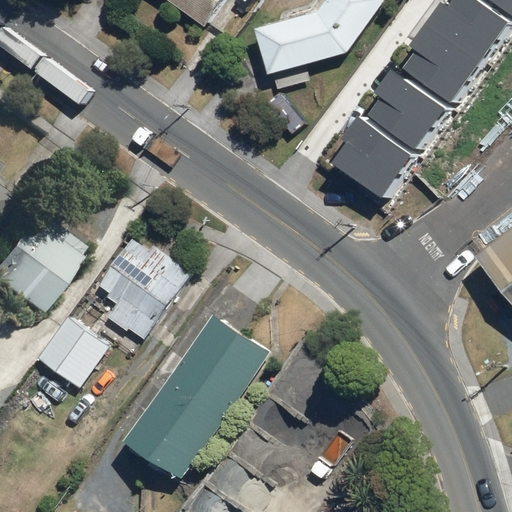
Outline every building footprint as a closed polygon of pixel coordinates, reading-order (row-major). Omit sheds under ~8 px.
[(175,0),(215,28),(234,0),(175,0)] [(266,28),(279,77),(358,56),(396,0),(339,0),(332,11),(266,28)] [(435,110),(423,102),(436,82),(419,71),(427,59),(400,41),(347,118),(387,145),(394,135),(398,138),(409,123),(421,131),(435,110)] [(0,213),(10,199),(0,192),(0,166),(1,165),(0,164),(0,213)] [(0,288),(37,315),(85,248),(66,235),(59,244),(26,220),(0,256),(0,288)] [(511,228),(486,248),(511,281),(511,228)] [(124,300),(114,315),(120,319),(151,341),(197,274),(141,235),(105,287),(124,300)] [(188,478),(277,351),(223,314),(134,441),(188,478)] [(114,346),(75,316),(45,356),(85,386),(114,346)]
